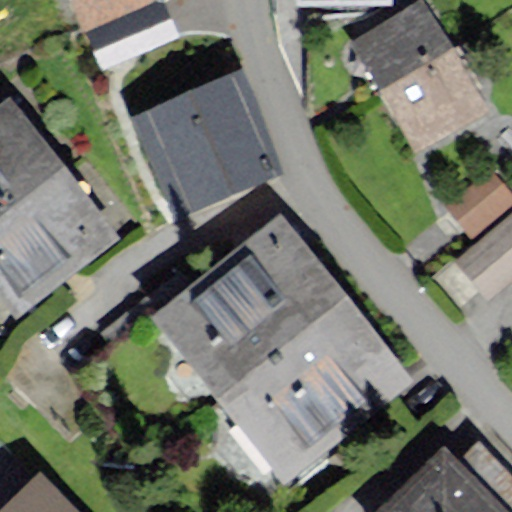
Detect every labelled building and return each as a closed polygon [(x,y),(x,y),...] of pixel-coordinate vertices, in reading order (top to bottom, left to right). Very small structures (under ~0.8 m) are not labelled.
[(77,0),(87,20),(130,0),(77,0)] [(421,5),(356,43),(383,88),(447,50),(421,5)] [(169,13),(94,36),(101,56),(175,33),(169,13)] [(481,108),(447,50),(383,88),(416,145),(481,108)] [(236,82),(139,119),(173,207),(269,171),(236,82)] [(0,115),(0,273),(19,300),(107,236),(12,107),(0,115)] [(511,203),(511,201),(490,175),(452,207),(475,235),(511,203)] [(511,273),(511,217),(460,259),(487,293),(511,273)] [(284,220),(164,312),(285,469),(405,377),(284,220)] [(497,511),(444,459),(391,511),(497,511)] [(74,511),(43,479),(7,511),(74,511)]
